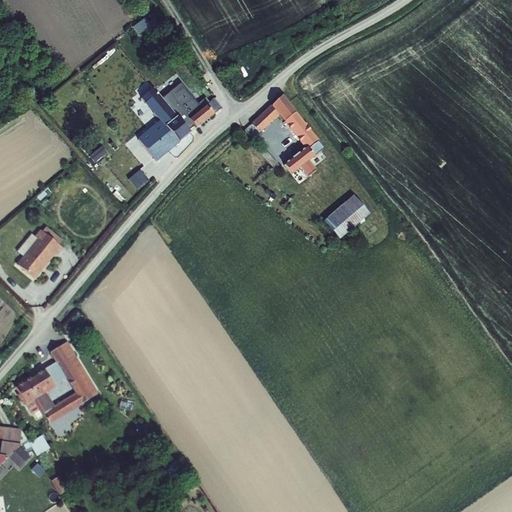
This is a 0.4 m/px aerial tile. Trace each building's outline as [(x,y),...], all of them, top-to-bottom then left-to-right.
[(187,76),(160,97),(170,109),(176,104),(192,123),(198,118),(201,122),(219,108),(212,99),(207,102),(187,76)] [(287,90),(254,120),(262,130),(283,110),(310,142),(290,161),(298,170),(306,163),(311,169),(318,163),(314,158),(320,152),(314,144),(324,136),(287,90)] [(169,121),(182,137),(195,127),(192,123),(176,104),(170,109),(175,116),(169,121)] [(142,134),(159,155),(182,137),(169,121),(165,116),(142,134)] [(262,143),(282,167),(286,162),(267,140),(262,143)] [(134,163),(147,180),(156,172),(143,156),(134,163)] [(372,207),(359,190),(329,215),(343,232),(372,207)] [(62,252),(68,246),(47,228),(41,234),(44,237),(38,244),(32,238),(23,250),(29,255),(23,262),(40,276),(61,252),(62,252)] [(44,237),(41,234),(38,231),(32,238),(38,244),(44,237)] [(46,406),(53,419),(96,394),(72,355),(80,350),(73,339),(57,349),(62,358),(50,365),(49,364),(19,382),(30,400),(31,400),(36,409),(39,410),(46,406)] [(105,389),(80,350),(72,355),(96,394),(105,389)] [(24,423),(12,421),(10,436),(30,439),(32,436),(24,423)] [(39,455),(52,448),(44,434),(32,441),(39,455)] [(0,469),(15,454),(25,444),(30,439),(10,436),(9,436),(7,450),(0,448),(0,469)] [(25,444),(15,454),(27,463),(36,453),(25,444)] [(61,475),(53,480),(61,493),(69,489),(61,475)]
